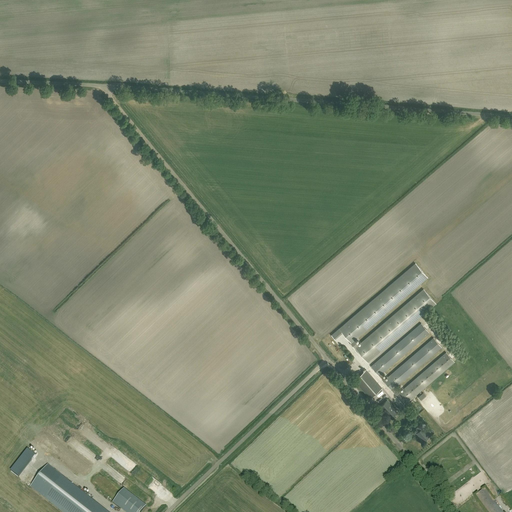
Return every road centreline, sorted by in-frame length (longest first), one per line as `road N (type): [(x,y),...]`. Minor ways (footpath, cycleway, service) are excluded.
road 1 (unclassified): [(511,116),(106,85)]
road 2 (unclassified): [(327,359),(106,85)]
road 3 (unclassified): [(168,511),(327,359)]
road 4 (unclassified): [(451,511),(327,359)]
